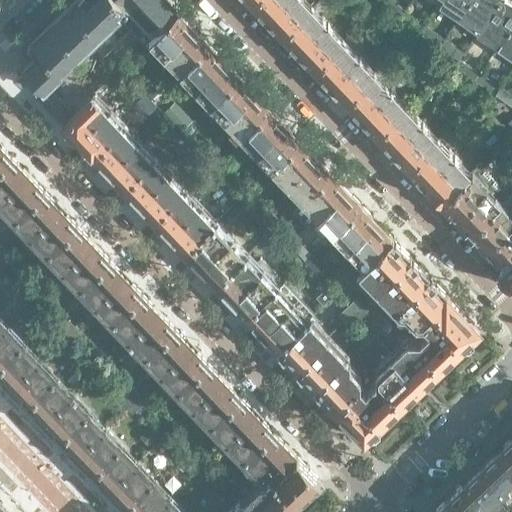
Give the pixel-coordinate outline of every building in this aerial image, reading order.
[(62,70),(120,14),(117,11),(124,5),(153,35),(178,11),(167,0),(73,0),(27,45),(37,55),(23,68),(41,87),(43,90),(47,86),(63,71),(62,70)] [(310,8),(302,0),(251,0),(250,1),(282,34),(310,8)] [(404,10),(389,0),(381,0),(379,4),(399,18),(404,10)] [(444,0),(462,12),(469,0),(444,0)] [(481,25),(498,0),(469,0),(462,12),(481,25)] [(501,39),(511,24),(511,0),(498,0),(481,25),(501,39)] [(341,41),(332,31),(334,28),(322,15),(319,18),(310,8),(282,34),(314,67),(341,41)] [(424,24),(404,10),(399,18),(419,32),(424,24)] [(178,11),(153,35),(149,39),(179,71),(209,44),(178,11)] [(444,38),(424,24),(419,32),(438,45),(444,38)] [(511,46),(511,24),(501,39),(511,46)] [(464,51),(444,38),(438,45),(445,50),(456,57),(458,59),(459,58),(464,51)] [(373,74),(363,64),(366,61),(353,48),(351,51),(341,41),(314,67),(345,100),(373,74)] [(270,108),(209,44),(179,71),(241,136),(270,108)] [(447,66),(456,57),(445,50),(438,57),(447,66)] [(479,72),(459,58),(458,59),(454,65),(474,79),(479,72)] [(499,85),(479,72),(474,79),(494,93),(499,85)] [(404,107),(395,97),(397,94),(385,81),(382,84),(373,74),(345,100),(377,133),(404,107)] [(511,94),(499,85),(494,93),(511,105),(511,94)] [(72,112),(47,86),(43,90),(41,87),(34,93),(62,122),(72,112)] [(92,93),(72,112),(62,122),(93,155),(123,125),(92,93)] [(436,140),(426,130),(429,127),(417,114),(414,117),(404,107),(377,133),(408,167),(436,140)] [(300,140),(270,108),(241,136),(271,168),(300,140)] [(154,158),(123,125),(93,155),(123,187),(154,158)] [(331,172),(300,140),(271,168),(302,200),(331,172)] [(468,174),(458,164),(461,161),(449,148),(446,151),(436,140),(408,167),(440,200),(468,174)] [(0,198),(27,172),(0,143),(0,198)] [(184,190),(154,158),(123,187),(154,219),(184,190)] [(502,201),(495,194),(492,197),(476,180),(479,177),(472,170),(468,174),(440,200),(470,231),(502,201)] [(60,207),(27,172),(0,198),(0,199),(33,234),(47,219),(60,207)] [(362,205),(331,172),(302,200),(333,232),(362,205)] [(215,222),(184,190),(154,219),(185,251),(215,222)] [(511,248),(511,218),(505,211),(508,208),(502,201),(470,231),(499,261),(511,248)] [(392,237),(362,205),(333,232),(364,265),(392,237)] [(93,241),(60,207),(47,219),(33,234),(65,268),(93,241)] [(245,254),(215,222),(185,251),(215,283),(245,254)] [(264,236),(273,227),(268,222),(259,230),(264,236)] [(270,242),(279,233),(273,227),(264,236),(270,242)] [(378,288),(411,256),(392,237),(364,265),(359,269),(378,288)] [(125,276),(93,241),(65,268),(98,302),(125,276)] [(511,275),(511,248),(499,261),(511,275)] [(9,256),(3,250),(0,253),(0,259),(3,262),(9,256)] [(276,286),(245,254),(215,283),(246,315),(276,286)] [(15,263),(9,256),(3,262),(9,268),(15,263)] [(395,307),(429,275),(411,256),(378,288),(395,307)] [(9,268),(3,262),(0,264),(0,271),(2,274),(9,268)] [(423,322),(432,313),(449,297),(429,275),(395,307),(399,311),(405,311),(416,322),(423,322)] [(158,310),(125,276),(98,302),(130,336),(158,310)] [(307,318),(276,286),(246,315),(277,347),(307,318)] [(480,328),(449,297),(432,313),(462,345),(480,328)] [(353,311),(362,303),(356,298),(348,306),(353,311)] [(358,317),(367,309),(362,303),(353,311),(358,317)] [(344,320),(353,311),(348,306),(339,314),(344,320)] [(191,344),(158,310),(130,336),(163,370),(191,344)] [(350,326),(358,317),(353,311),(344,320),(350,326)] [(389,321),(385,317),(380,313),(373,320),(382,328),(389,321)] [(462,345),(432,313),(423,322),(424,322),(429,328),(419,338),(416,337),(442,365),(462,345)] [(295,367),(328,335),(310,316),(307,318),(277,347),(295,367)] [(74,325),(68,319),(62,325),(68,331),(74,325)] [(382,328),(373,320),(367,326),(375,335),(382,328)] [(68,331),(62,325),(56,331),(62,337),(68,331)] [(80,331),(74,325),(68,331),(74,337),(80,331)] [(38,360),(5,326),(0,330),(0,375),(10,386),(38,360)] [(375,335),(367,326),(360,333),(368,341),(375,335)] [(74,337),(68,331),(62,337),(67,343),(74,337)] [(368,341),(360,333),(353,339),(361,348),(368,341)] [(313,385),(346,353),(328,335),(295,367),(313,385)] [(442,365),(416,337),(407,337),(391,352),(421,384),(442,365)] [(223,378),(191,344),(163,370),(195,405),(223,378)] [(421,384),(391,352),(376,367),(376,376),(401,403),(421,384)] [(360,383),(360,374),(350,364),(350,357),(346,353),(313,385),(334,407),(351,391),(360,383)] [(70,394),(38,360),(10,386),(43,420),(70,394)] [(401,403),(376,376),(375,379),(365,389),(360,383),(351,391),(381,422),(401,403)] [(256,413),(223,378),(195,405),(228,439),(256,413)] [(139,394),(133,387),(127,393),(133,399),(139,394)] [(381,422),(351,391),(334,407),(364,439),(381,422)] [(133,399),(127,393),(121,399),(127,405),(133,399)] [(103,428),(70,394),(43,420),(75,455),(103,428)] [(145,400),(139,394),(133,399),(139,406),(145,400)] [(139,406),(133,399),(127,405),(133,411),(139,406)] [(288,447),(256,413),(228,439),(257,469),(265,469),(288,447)] [(135,463),(103,428),(75,455),(108,489),(135,463)] [(511,435),(499,448),(511,460),(511,435)] [(320,480),(288,447),(265,469),(271,475),(297,502),(320,480)] [(511,492),(511,460),(499,448),(482,464),(511,494),(511,492)] [(204,462),(195,453),(189,459),(198,467),(204,462)] [(198,467),(189,459),(183,465),(191,473),(198,467)] [(212,470),(204,462),(198,467),(206,476),(212,470)] [(151,511),(168,497),(135,463),(108,489),(129,511),(151,511)] [(511,494),(482,464),(465,481),(492,510),(494,510),(511,494)] [(206,476),(198,467),(191,473),(200,482),(206,476)] [(220,479),(212,470),(206,476),(214,485),(220,479)] [(271,475),(254,492),(273,511),(287,511),(297,502),(271,475)] [(214,485),(206,476),(200,482),(208,491),(214,485)] [(492,510),(465,481),(447,497),(461,511),(482,511),(485,509),(492,510)] [(273,511),(254,492),(243,502),(240,498),(233,505),(239,511),(273,511)] [(182,511),(168,497),(151,511),(182,511)] [(461,511),(447,497),(434,510),(433,511),(461,511)] [(0,511),(8,511),(0,503),(0,511)]
